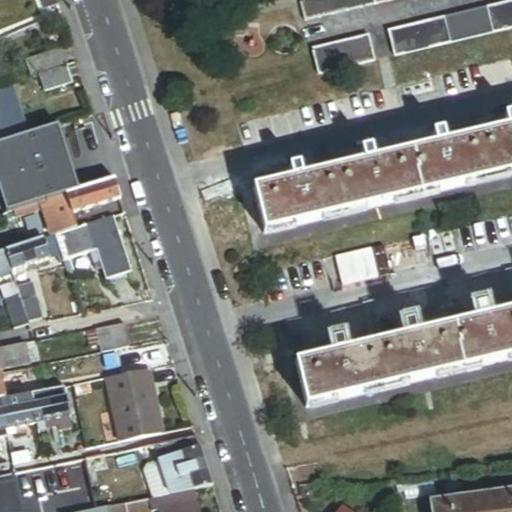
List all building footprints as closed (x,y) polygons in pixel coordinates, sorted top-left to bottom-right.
[(40,0),(45,15),(57,10),(54,0),(40,0)] [(298,0),(304,22),(394,0),(298,0)] [(511,0),(386,32),(393,59),(511,29),(511,0)] [(368,36),(310,49),(316,75),(374,62),(368,36)] [(25,64),(30,78),(64,68),(60,54),(25,64)] [(71,88),(66,71),(38,79),(43,97),(71,88)] [(511,172),(511,124),(253,189),(264,235),(511,172)] [(68,164),(57,131),(48,134),(58,167),(68,164)] [(0,186),(58,167),(48,134),(0,149),(0,186)] [(78,197),(68,164),(58,167),(0,186),(0,202),(6,220),(46,207),(78,197)] [(74,220),(121,205),(114,185),(78,197),(46,207),(57,241),(78,235),(74,220)] [(124,227),(57,248),(61,262),(63,267),(70,265),(99,256),(101,262),(107,260),(111,271),(115,284),(140,276),(124,227)] [(57,248),(55,242),(44,246),(50,265),(61,262),(57,248)] [(50,265),(44,246),(6,258),(12,278),(50,265)] [(0,281),(12,278),(6,258),(0,260),(0,281)] [(104,274),(111,271),(107,260),(101,262),(104,274)] [(63,267),(68,283),(75,280),(70,265),(63,267)] [(30,282),(15,286),(18,294),(33,289),(30,282)] [(18,294),(22,306),(30,332),(45,327),(33,289),(18,294)] [(3,299),(7,311),(22,306),(18,294),(3,299)] [(16,338),(30,333),(30,332),(22,306),(7,311),(16,338)] [(511,362),(511,314),(296,368),(307,413),(511,362)] [(128,347),(125,328),(98,334),(102,352),(128,347)] [(102,352),(98,334),(86,336),(90,355),(102,352)] [(40,367),(36,347),(22,350),(27,370),(40,367)] [(130,352),(128,347),(102,352),(103,358),(130,352)] [(0,375),(27,370),(22,350),(0,354),(0,375)] [(162,437),(149,374),(108,382),(121,445),(162,437)] [(21,400),(16,376),(0,380),(5,404),(16,401),(21,400)] [(92,386),(79,388),(81,397),(93,395),(92,386)] [(67,402),(65,391),(45,396),(46,401),(52,400),(53,405),(67,402)] [(46,401),(45,396),(33,398),(35,409),(53,405),(52,400),(46,401)] [(35,409),(33,398),(27,399),(29,410),(35,409)] [(29,410),(27,399),(21,400),(16,401),(18,412),(29,410)] [(18,412),(16,401),(5,404),(2,404),(4,415),(18,412)] [(67,402),(53,405),(35,409),(39,428),(46,427),(71,422),(67,402)] [(39,428),(35,409),(29,410),(18,412),(4,415),(8,435),(16,433),(39,428)] [(8,435),(4,415),(0,415),(0,436),(1,436),(8,435)] [(200,448),(197,438),(155,447),(160,462),(200,448)] [(213,488),(200,448),(160,462),(171,497),(194,492),(213,488)] [(13,458),(15,467),(35,463),(33,454),(13,458)] [(106,458),(87,462),(89,475),(109,471),(106,458)] [(87,462),(87,461),(53,468),(54,469),(58,490),(79,486),(91,483),(89,475),(87,462)] [(148,465),(145,472),(154,500),(160,499),(171,497),(160,462),(148,465)] [(0,478),(11,476),(8,465),(0,467),(0,478)] [(58,490),(54,469),(16,477),(22,505),(59,497),(58,490)] [(16,477),(16,475),(11,476),(0,478),(0,511),(23,511),(22,505),(16,477)] [(375,505),(384,491),(376,486),(367,500),(375,505)] [(511,511),(511,488),(431,505),(432,511),(511,511)] [(75,511),(94,511),(97,511),(92,489),(80,491),(71,493),(75,511)] [(390,495),(384,491),(375,505),(381,509),(390,495)] [(196,502),(194,492),(171,497),(160,499),(162,510),(196,502)] [(162,510),(160,499),(154,500),(148,501),(150,511),(159,511),(162,510)] [(150,511),(148,501),(109,509),(109,511),(150,511)] [(198,511),(196,502),(162,510),(159,511),(198,511)]
